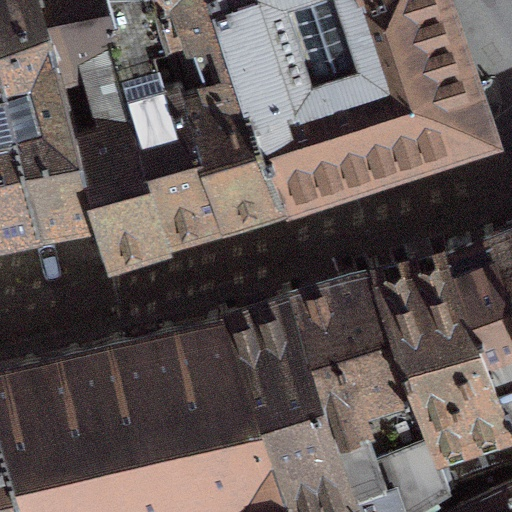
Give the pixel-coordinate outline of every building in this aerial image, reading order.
[(0,0),(0,73),(40,216),(95,206),(99,205),(40,0),(0,0)] [(93,233),(98,249),(115,245),(114,240),(162,226),(163,230),(169,229),(106,0),(40,0),(99,205),(95,206),(101,231),(93,233)] [(106,0),(169,229),(171,228),(170,227),(174,225),(173,222),(218,208),(219,212),(224,210),(225,212),(226,211),(160,0),(106,0)] [(160,0),(226,211),(234,209),(233,203),(277,189),(278,194),(283,192),(220,19),(214,0),(160,0)] [(489,128),(490,124),(486,111),(480,113),(443,0),(214,0),(220,19),(283,192),(286,191),(286,193),(294,190),(293,185),(342,169),(342,170),(424,143),(424,141),(472,125),(474,132),(489,128)] [(0,224),(40,216),(0,73),(0,224)] [(511,219),(494,226),(493,222),(489,223),(511,279),(511,219)] [(453,236),(447,239),(511,406),(511,279),(489,223),(484,225),(486,229),(455,241),(453,236)] [(377,254),(372,255),(455,492),(511,465),(511,406),(447,239),(444,240),(445,244),(379,260),(377,254)] [(291,281),(286,282),(355,492),(357,492),(363,511),(416,511),(435,503),(455,492),(372,255),(368,256),(370,263),(292,286),(291,281)] [(228,302),(223,304),(288,490),(295,511),(363,511),(357,492),(355,492),(286,282),(282,284),(284,288),(229,307),(228,302)] [(0,426),(30,511),(233,511),(232,510),(288,490),(223,304),(219,305),(220,308),(208,311),(209,313),(173,322),(172,320),(165,322),(165,324),(122,334),(121,332),(113,334),(113,336),(78,345),(77,342),(70,344),(70,346),(34,355),(33,353),(26,354),(26,357),(0,363),(0,426)] [(0,511),(30,511),(0,426),(0,511)] [(511,511),(511,465),(455,492),(435,503),(437,511),(511,511)] [(295,511),(288,490),(232,510),(233,511),(295,511)] [(437,511),(435,503),(416,511),(437,511)]
